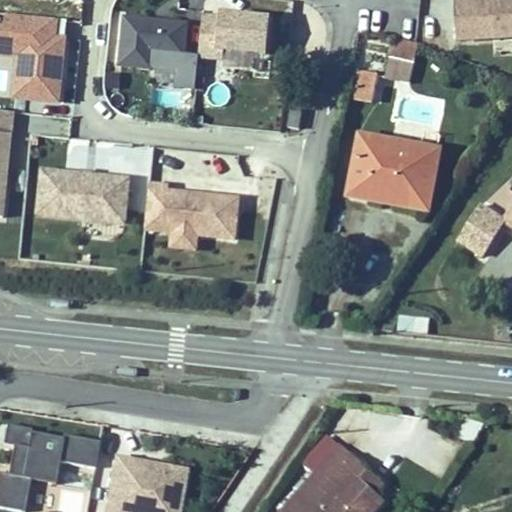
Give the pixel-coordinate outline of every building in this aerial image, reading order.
[(511,0),(460,0),(462,38),(511,35),(511,0)] [(53,34),(55,15),(4,9),(3,24),(0,23),(0,50),(17,52),(27,53),(22,94),(56,98),(63,35),(53,34)] [(205,10),(201,50),(221,52),(220,56),(265,61),(269,26),(225,21),(226,12),(205,10)] [(185,55),(189,21),(124,13),(118,64),(152,68),(154,51),(185,55)] [(352,80),(370,84),(382,32),(365,28),(352,80)] [(12,93),(22,94),(27,53),(17,52),(12,93)] [(389,92),(410,96),(420,59),(391,54),(385,87),(389,92)] [(351,102),(385,108),(389,92),(385,87),(370,84),(352,80),(349,92),(353,93),(351,102)] [(0,207),(11,110),(0,108),(0,207)] [(310,122),(311,112),(290,109),(289,120),(310,122)] [(439,150),(359,133),(347,193),(370,197),(373,188),(431,201),(439,150)] [(44,177),(40,220),(107,227),(109,214),(127,216),(131,186),(44,177)] [(511,200),(511,181),(503,193),(511,200)] [(167,185),(148,183),(143,229),(233,239),(238,198),(191,193),(190,199),(165,196),(166,191),(167,185)] [(166,191),(165,196),(190,199),(191,193),(166,191)] [(511,243),(511,200),(503,193),(482,222),(511,243)] [(109,214),(107,227),(126,229),(127,216),(109,214)] [(427,334),(429,316),(399,314),(398,331),(427,334)] [(428,460),(429,423),(399,422),(398,458),(428,460)] [(95,467),(100,441),(63,434),(62,437),(30,432),(31,428),(6,424),(2,444),(13,446),(8,474),(0,472),(0,507),(25,511),(30,479),(55,483),(59,461),(95,467)] [(338,437),(366,460),(361,467),(379,483),(391,469),(346,429),(338,437)] [(366,511),(386,490),(379,483),(361,467),(366,460),(338,437),(281,504),(289,511),(366,511)] [(178,511),(186,468),(116,456),(107,504),(132,508),(131,511),(178,511)]
